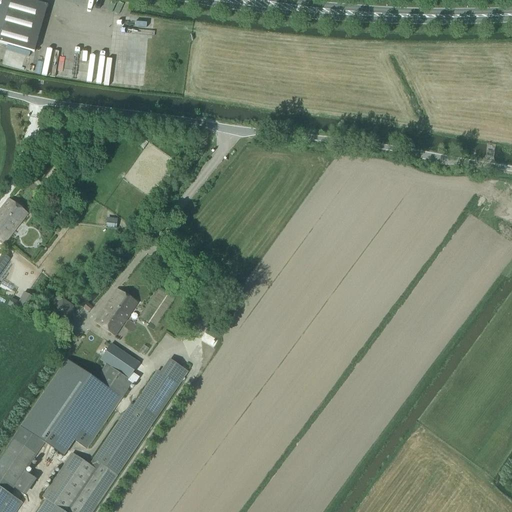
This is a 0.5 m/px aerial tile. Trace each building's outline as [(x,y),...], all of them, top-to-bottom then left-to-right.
[(0,0),(0,43),(35,53),(48,6),(25,0),(0,0)] [(0,241),(4,244),(27,214),(8,200),(0,210),(0,241)] [(0,272),(9,259),(3,254),(0,258),(0,272)] [(114,337),(137,303),(117,290),(94,323),(114,337)] [(89,313),(92,308),(86,304),(83,309),(89,313)] [(106,365),(95,381),(67,421),(60,432),(86,450),(132,383),(135,385),(139,378),(133,373),(139,364),(111,345),(100,361),(106,365)] [(67,421),(95,381),(66,361),(0,457),(0,479),(13,488),(61,417),(67,421)] [(92,511),(178,386),(157,371),(133,407),(130,405),(89,465),(72,454),(42,498),(46,501),(38,511),(92,511)] [(9,495),(13,488),(0,479),(0,511),(15,511),(22,503),(9,495)]
